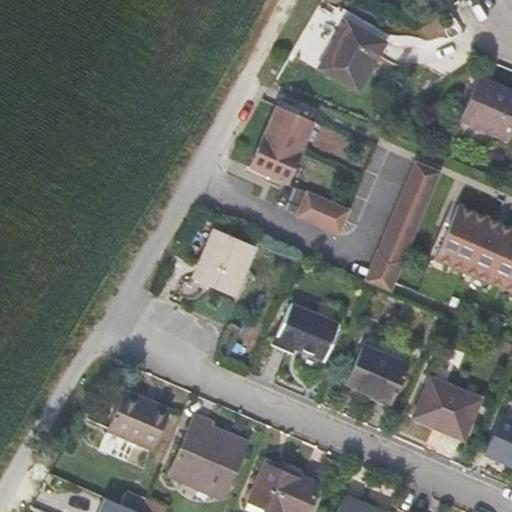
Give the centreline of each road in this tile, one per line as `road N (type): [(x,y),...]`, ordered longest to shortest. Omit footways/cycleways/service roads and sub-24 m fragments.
road 1 (residential): [(107,330),(511,507)]
road 2 (residential): [(107,330),(245,71)]
road 3 (residential): [(0,505),(107,330)]
